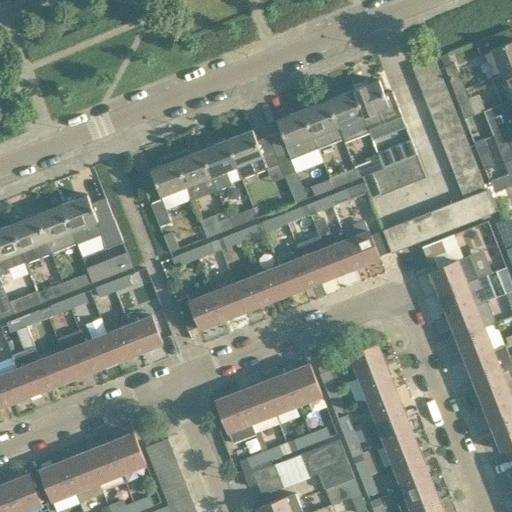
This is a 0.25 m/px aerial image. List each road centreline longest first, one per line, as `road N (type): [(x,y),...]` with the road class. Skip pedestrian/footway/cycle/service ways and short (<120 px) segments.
road 1 (residential): [(0,163),(422,0)]
road 2 (residential): [(174,380),(375,302),(396,303)]
road 3 (residential): [(481,511),(409,314),(396,303)]
road 4 (residential): [(0,451),(174,380)]
road 5 (residential): [(225,511),(174,380)]
